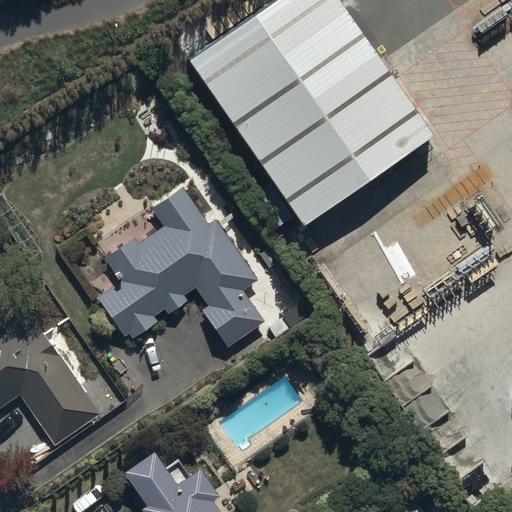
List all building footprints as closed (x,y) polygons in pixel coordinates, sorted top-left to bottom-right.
[(432,133),(338,0),(270,0),(186,59),(302,224),(432,133)] [(217,214),(205,221),(181,185),(151,205),(162,221),(137,238),(133,232),(103,251),(107,258),(120,278),(96,294),(121,332),(127,328),(130,333),(155,316),(152,311),(163,304),(167,309),(187,296),(184,290),(194,283),(208,303),(203,306),(227,343),(262,319),(241,287),(258,275),(217,214)] [(0,403),(19,392),(52,441),(99,410),(30,307),(10,320),(3,309),(0,310),(0,403)] [(214,500),(205,486),(212,482),(197,460),(172,476),(151,444),(122,463),(144,495),(137,500),(144,511),(223,511),(215,499),(214,500)] [(424,511),(414,496),(389,511),(424,511)]
